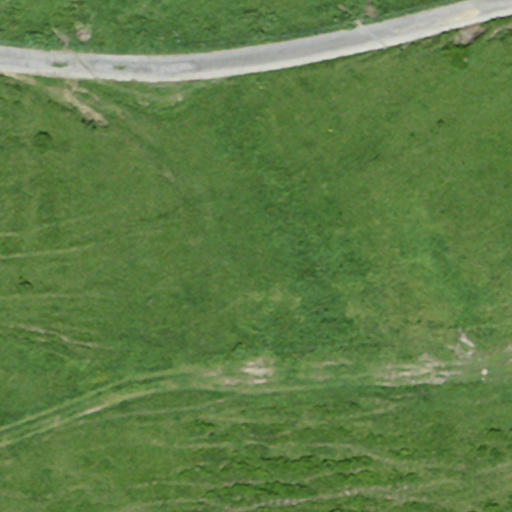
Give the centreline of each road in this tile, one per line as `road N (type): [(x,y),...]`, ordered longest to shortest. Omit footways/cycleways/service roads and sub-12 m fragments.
road 1 (track): [(511,329),(378,340),(117,330),(0,392)]
road 2 (track): [(0,52),(196,65),(308,49),(486,0)]
